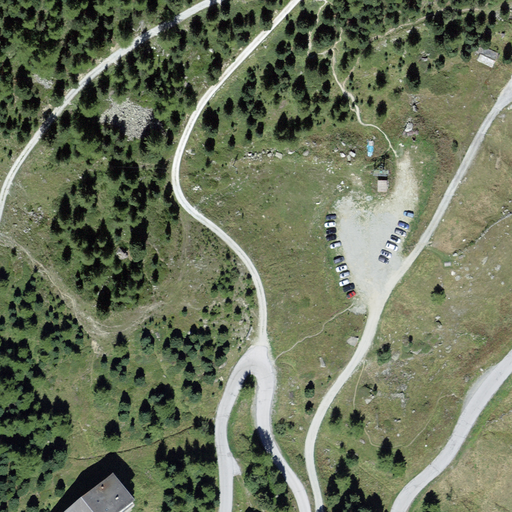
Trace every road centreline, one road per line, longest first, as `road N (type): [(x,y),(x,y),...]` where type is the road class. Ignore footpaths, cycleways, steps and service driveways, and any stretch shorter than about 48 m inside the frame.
road 1 (track): [(253,367),(264,326),(259,274),(193,214),(176,155),(189,118),(298,0)]
road 2 (unclassified): [(305,511),(267,439),(264,378),(253,367),(236,380),(220,425),(224,511)]
road 3 (track): [(201,0),(103,57),(67,93),(0,196)]
road 4 (unclassified): [(511,361),(398,511)]
